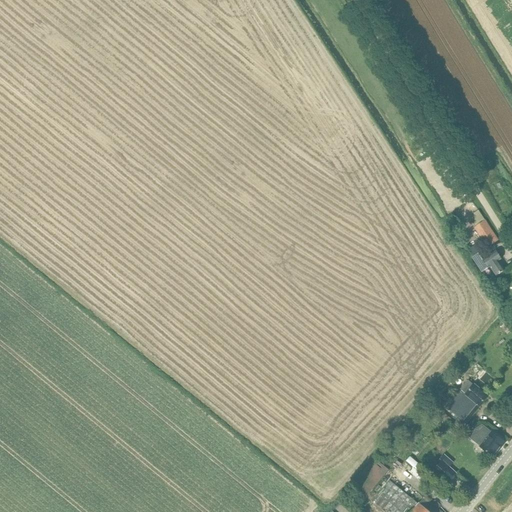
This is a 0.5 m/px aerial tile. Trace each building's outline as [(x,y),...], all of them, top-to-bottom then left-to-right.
[(488,247),(490,246),(498,240),(485,220),(474,227),(488,247)] [(499,261),(502,259),(496,251),(484,259),(479,252),(471,258),(481,272),(490,266),(496,276),(505,270),(499,261)] [(507,334),(511,330),(511,328),(506,321),(500,326),(507,334)] [(480,406),(487,397),(467,380),(460,389),(462,391),(447,408),(459,418),(455,422),(444,413),(440,417),(458,431),(480,405),(480,406)] [(491,433),(488,431),(484,437),(486,439),(480,447),(493,457),(505,443),(492,432),(491,433)] [(447,483),(456,473),(442,461),(433,470),(447,483)] [(362,501),(389,471),(378,462),(352,492),(362,501)] [(427,511),(419,505),(389,481),(371,503),(383,511),(403,511),(407,508),(411,511),(427,511)] [(442,511),(425,497),(419,505),(427,511),(442,511)]
